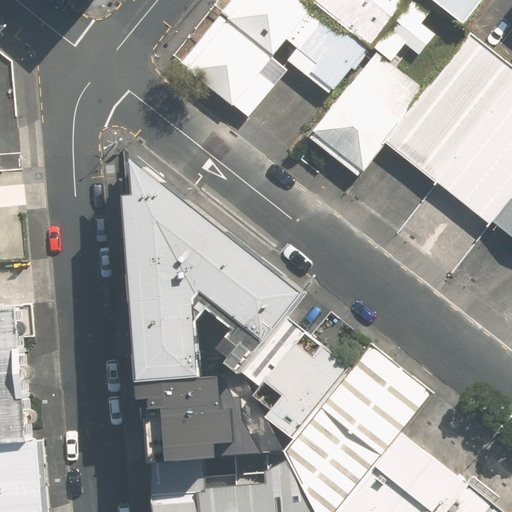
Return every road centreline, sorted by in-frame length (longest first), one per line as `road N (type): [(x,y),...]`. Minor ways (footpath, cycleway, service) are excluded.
road 1 (residential): [(511,392),(102,67)]
road 2 (residential): [(102,67),(79,98),(73,130),(98,511)]
